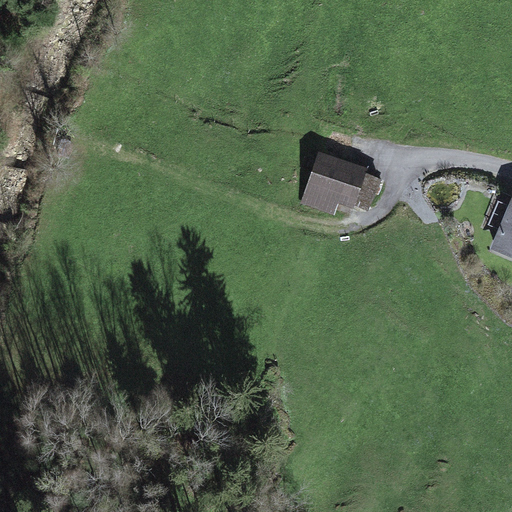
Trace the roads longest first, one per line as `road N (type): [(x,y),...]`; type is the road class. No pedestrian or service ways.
road 1 (track): [(99,148),(253,209),(342,227),(384,208),(418,153)]
road 2 (unclassified): [(511,170),(361,144)]
